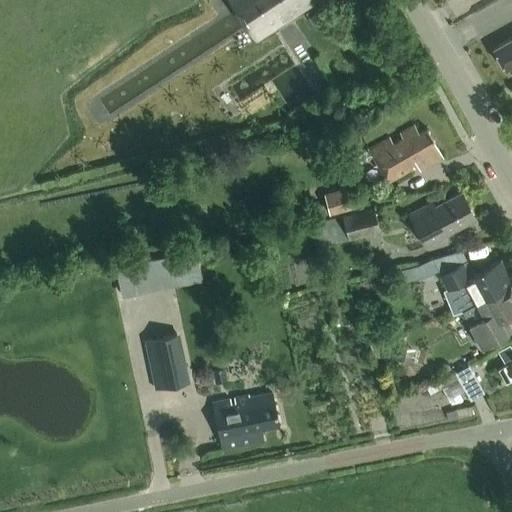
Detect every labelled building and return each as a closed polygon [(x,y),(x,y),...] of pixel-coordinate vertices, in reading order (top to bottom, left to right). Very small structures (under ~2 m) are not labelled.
[(230,0),(256,41),(321,0),(230,0)] [(324,25),(316,12),(307,18),(315,31),(324,25)] [(511,38),(494,49),(506,71),(511,67),(511,38)] [(244,111),(283,89),(289,101),(312,88),(298,63),(263,83),(256,72),(231,87),(244,111)] [(420,170),(442,157),(426,130),(418,134),(414,129),(401,136),(402,139),(392,145),(389,139),(368,151),(386,184),(417,166),(420,170)] [(323,194),(324,195),(329,216),(361,207),(355,186),(323,194)] [(425,246),(476,219),(461,192),(436,205),(434,201),(408,214),(425,246)] [(342,215),(314,222),(320,246),(348,239),(348,240),(380,232),(374,207),(342,215)] [(121,298),(188,282),(181,253),(114,269),(121,298)] [(475,275),(467,260),(440,275),(448,289),(444,292),(451,313),(460,310),(466,306),(511,282),(499,261),(475,275)] [(511,283),(511,282),(466,306),(467,308),(462,311),(470,325),(469,325),(482,349),(511,331),(504,317),(511,312),(511,283)] [(186,381),(176,332),(142,339),(152,388),(186,381)] [(383,358),(400,362),(404,363),(407,348),(403,348),(386,344),(383,358)] [(511,360),(497,369),(505,382),(511,378),(511,360)] [(469,364),(454,372),(470,400),(484,392),(469,364)] [(212,383),(224,380),(221,368),(210,370),(212,383)] [(260,429),(278,426),(272,393),(249,397),(248,395),(211,402),(220,449),(262,441),(260,429)]
